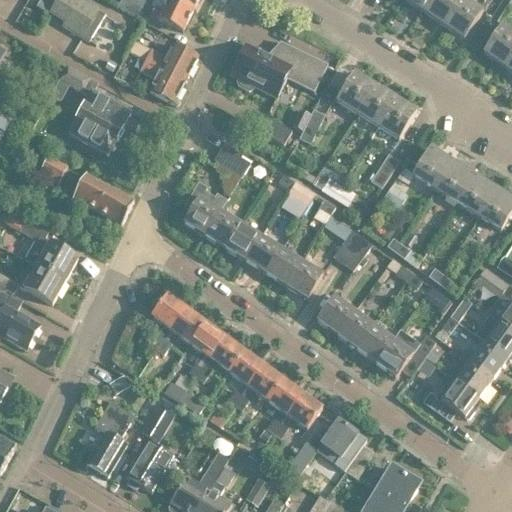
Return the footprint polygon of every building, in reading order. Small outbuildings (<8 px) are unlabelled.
[(59,0),(50,14),(65,24),(63,28),(81,40),(98,13),(87,6),(91,0),(59,0)] [(138,0),(123,0),(118,9),(137,20),(145,3),(138,0)] [(150,18),(182,34),(192,12),(167,0),(154,0),(150,7),(154,9),(150,18)] [(167,0),(192,12),(198,0),(167,0)] [(432,0),(403,0),(423,14),(432,0)] [(460,0),(432,0),(423,14),(443,27),(460,0)] [(482,13),(462,0),(460,0),(443,27),(463,41),(482,13)] [(511,57),(511,33),(503,27),(484,55),(504,69),(511,57)] [(236,85),(237,88),(248,94),(251,92),(253,89),(276,100),(285,80),(313,94),(312,95),(313,96),(327,68),(279,44),(279,45),(280,46),(273,61),(246,48),(242,56),(239,54),(235,55),(230,66),(231,69),(234,71),(231,78),(238,82),(236,85)] [(139,59),(146,63),(185,83),(197,61),(173,48),(167,60),(151,52),(151,53),(135,45),(130,55),(139,59)] [(141,72),(146,63),(139,59),(134,69),(141,72)] [(116,67),(108,62),(104,69),(112,74),(116,67)] [(173,107),(185,83),(146,63),(141,72),(140,74),(155,82),(149,94),(173,107)] [(67,71),(61,80),(55,93),(62,97),(66,88),(88,100),(68,137),(106,158),(129,117),(90,95),(95,87),(67,71)] [(336,104),(357,118),(375,90),(353,76),(336,104)] [(395,102),(375,90),(357,118),(377,130),(395,102)] [(395,102),(377,130),(398,143),(415,115),(395,102)] [(303,134),(310,118),(299,112),(292,128),(303,134)] [(303,134),(299,141),(310,147),(324,118),(313,113),(310,118),(303,134)] [(0,115),(0,141),(11,122),(0,115)] [(291,134),(265,119),(257,133),(283,148),(291,134)] [(220,154),(239,166),(248,171),(254,161),(226,144),(220,154)] [(429,152),(412,179),(435,193),(452,165),(429,152)] [(248,171),(239,166),(220,154),(213,165),(242,182),(248,171)] [(40,176),(59,186),(68,169),(49,159),(40,176)] [(381,191),(397,165),(387,159),(371,185),(381,191)] [(473,178),(452,165),(435,193),(456,206),(473,178)] [(302,179),(313,186),(317,181),(305,174),(302,179)] [(317,181),(313,186),(322,192),(329,181),(320,176),(317,181)] [(134,205),(85,177),(72,201),(120,229),(134,205)] [(456,206),(478,219),(495,191),(473,178),(456,206)] [(278,187),(290,194),(294,186),(283,179),(278,187)] [(315,198),(294,186),(290,194),(310,206),(315,198)] [(204,239),(219,215),(226,204),(216,198),(214,201),(204,195),(206,192),(198,187),(186,207),(192,211),(183,226),(204,239)] [(338,187),(330,199),(347,209),(355,197),(338,187)] [(391,207),(399,195),(390,189),(382,200),(391,207)] [(511,212),(511,201),(495,191),(478,219),(500,232),(511,212)] [(326,228),(332,218),(336,211),(324,204),(314,221),(326,228)] [(8,211),(2,221),(20,232),(26,222),(8,211)] [(219,215),(204,239),(225,252),(240,228),(219,215)] [(48,233),(27,221),(21,231),(42,243),(48,233)] [(240,228),(225,252),(245,264),(260,240),(240,228)] [(351,234),(346,242),(333,261),(343,268),(362,242),(351,234)] [(500,254),(508,242),(499,236),(491,249),(500,254)] [(260,240),(245,264),(265,277),(280,253),(260,240)] [(362,242),(343,268),(353,275),(372,249),(362,242)] [(388,249),(397,255),(402,249),(393,242),(388,249)] [(36,268),(35,269),(64,286),(78,264),(49,247),(45,244),(43,249),(35,244),(25,261),(36,268)] [(402,249),(397,255),(415,269),(420,262),(402,249)] [(280,253),(265,277),(285,289),(300,265),(280,253)] [(511,280),(511,265),(504,260),(497,270),(511,280)] [(385,272),(405,286),(411,277),(391,263),(386,270),(385,272)] [(300,265),(285,289),(306,303),(321,278),(300,265)] [(64,286),(35,269),(22,292),(51,309),(64,286)] [(385,272),(376,284),(380,287),(389,273),(386,270),(385,272)] [(508,288),(485,270),(475,284),(498,301),(508,288)] [(430,280),(438,285),(442,279),(435,273),(430,280)] [(422,285),(411,277),(405,286),(416,294),(422,285)] [(17,288),(0,278),(0,291),(12,298),(17,288)] [(442,279),(438,285),(445,291),(450,285),(442,279)] [(511,290),(508,288),(498,301),(486,318),(490,320),(497,326),(511,336),(511,290)] [(0,339),(25,353),(39,328),(15,315),(21,304),(0,292),(0,339)] [(150,320),(170,334),(185,313),(165,298),(150,320)] [(354,315),(334,300),(316,324),(337,339),(354,315)] [(449,321),(457,327),(465,316),(457,310),(449,321)] [(189,348),(204,326),(185,313),(170,334),(189,348)] [(373,329),(354,315),(337,339),(356,353),(373,329)] [(511,359),(511,336),(497,326),(490,320),(476,340),(483,345),(507,362),(509,364),(511,359)] [(457,327),(449,321),(441,332),(449,338),(457,327)] [(224,341),(204,326),(189,348),(200,356),(194,365),(196,366),(189,376),(195,380),(224,341)] [(375,367),(392,343),(373,329),(356,353),(375,367)] [(375,367),(394,381),(400,373),(410,380),(425,361),(430,354),(419,346),(416,349),(397,336),(392,343),(375,367)] [(164,343),(157,338),(150,348),(157,352),(164,343)] [(435,347),(431,344),(424,339),(419,346),(430,354),(432,351),(435,347)] [(227,376),(243,354),(224,341),(195,380),(203,385),(215,367),(227,376)] [(170,347),(164,343),(157,352),(163,357),(170,347)] [(469,364),(492,381),(507,362),(483,345),(469,364)] [(432,351),(430,354),(425,361),(432,366),(439,357),(432,351)] [(243,354),(227,376),(247,390),(263,369),(243,354)] [(455,383),(478,400),(492,381),(469,364),(455,383)] [(281,383),(263,369),(247,390),(266,404),(281,383)] [(0,404),(13,381),(0,373),(0,404)] [(437,400),(429,394),(421,405),(448,424),(455,414),(463,420),(478,400),(455,383),(447,377),(440,386),(440,392),(442,393),(437,400)] [(109,386),(115,397),(128,390),(122,379),(109,386)] [(301,397),(281,383),(266,404),(286,418),(301,397)] [(185,396),(185,395),(171,387),(166,396),(179,404),(185,396)] [(227,404),(234,409),(241,398),(235,394),(227,404)] [(185,396),(179,404),(198,417),(204,409),(185,396)] [(321,411),(301,397),(286,418),(305,433),(321,411)] [(248,404),(241,398),(234,409),(240,414),(248,404)] [(104,437),(86,468),(107,481),(125,449),(118,445),(133,419),(109,405),(94,432),(104,437)] [(144,432),(154,438),(169,412),(159,406),(144,432)] [(209,421),(218,427),(222,420),(213,414),(209,421)] [(279,427),(274,423),(267,432),(273,436),(279,427)] [(337,424),(319,449),(338,462),(335,467),(343,473),(365,443),(337,424)] [(286,433),(279,427),(273,436),(279,442),(286,433)] [(270,438),(264,433),(259,439),(266,443),(270,438)] [(0,474),(14,453),(0,444),(0,474)] [(128,482),(125,487),(136,493),(139,489),(151,496),(172,460),(147,445),(126,481),(128,482)] [(316,454),(306,446),(288,470),(298,477),(316,454)] [(356,481),(362,472),(373,455),(362,449),(352,466),(351,465),(345,475),(356,481)] [(197,511),(208,494),(223,471),(212,464),(204,477),(197,488),(185,480),(169,506),(170,507),(168,509),(168,511),(197,511)] [(371,490),(376,494),(404,511),(418,487),(391,470),(383,483),(377,480),(371,490)] [(223,471),(208,494),(197,511),(229,511),(232,509),(218,501),(233,477),(223,471)] [(245,502),(256,509),(269,489),(257,482),(245,502)] [(403,511),(404,511),(376,494),(365,511),(403,511)] [(311,511),(323,511),(328,504),(319,499),(311,511)] [(279,511),(282,507),(274,502),(267,511),(279,511)]
